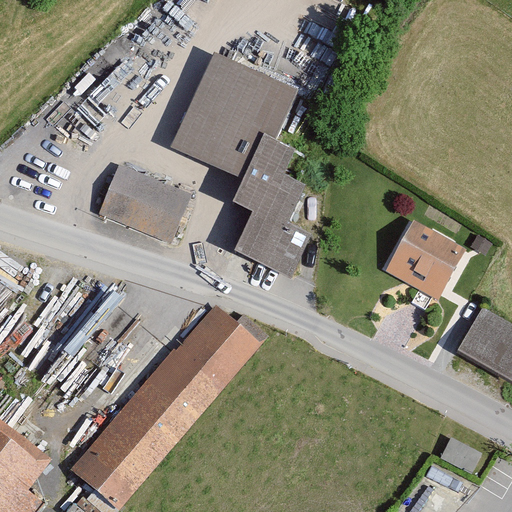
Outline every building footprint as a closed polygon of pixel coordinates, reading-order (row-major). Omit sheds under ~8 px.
[(277,93),(198,56),(156,146),(215,174),(201,203),(222,213),(205,248),(285,285),(307,237),(274,222),(289,191),(260,178),(272,154),(253,145),(277,93)] [(182,189),(109,163),(90,214),(163,240),(182,189)] [(455,246),(397,219),(373,270),(432,297),(455,246)] [(107,501),(248,333),(206,295),(64,454),(107,501)] [(511,374),(511,325),(470,300),(440,350),(503,389),(511,374)] [(451,436),(443,455),(474,469),(482,450),(451,436)] [(35,465),(0,440),(0,511),(17,511),(22,505),(12,498),(35,465)]
